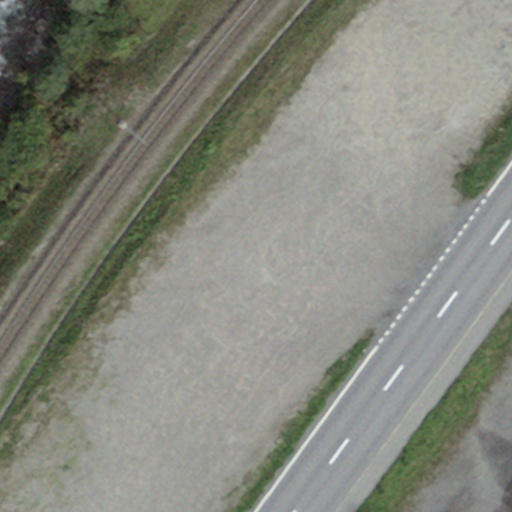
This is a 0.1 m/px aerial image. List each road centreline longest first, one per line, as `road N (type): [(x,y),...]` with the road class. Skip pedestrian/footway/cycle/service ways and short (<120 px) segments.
road 1 (track): [(500,251),(340,134),(224,213),(67,511)]
road 2 (secondary): [(511,235),(307,511)]
